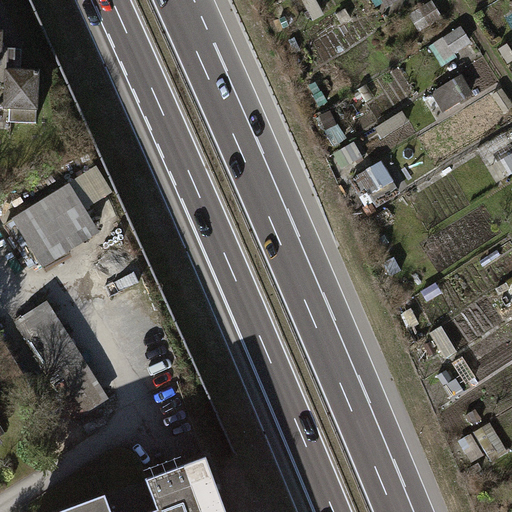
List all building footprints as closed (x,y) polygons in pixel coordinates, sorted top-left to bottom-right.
[(432,46),(444,66),(476,46),(464,26),(432,46)] [(0,129),(26,131),(29,75),(0,74),(0,129)] [(444,112),(467,100),(457,78),(433,90),(444,112)] [(352,174),(365,211),(401,198),(387,161),(352,174)] [(63,190),(11,222),(38,267),(90,235),(63,190)] [(109,400),(49,302),(14,323),(74,421),(109,400)] [(477,432),(489,462),(503,456),(492,426),(477,432)] [(215,511),(197,463),(54,511),(215,511)]
